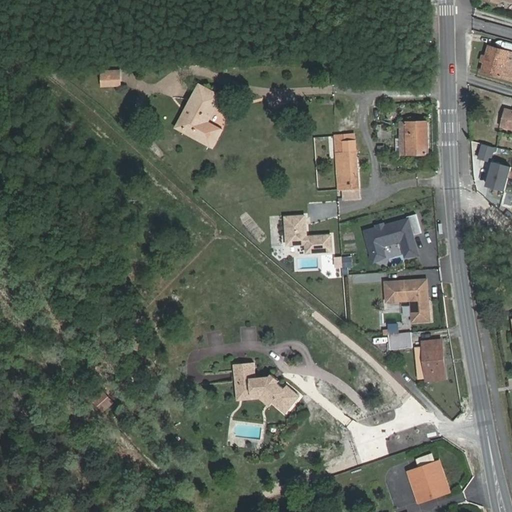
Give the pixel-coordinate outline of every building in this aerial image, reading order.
[(511,53),(489,46),(487,56),(484,64),(482,72),(511,80),(511,53)] [(102,72),(103,86),(121,85),(120,72),(102,72)] [(208,122),(222,96),(201,85),(187,111),(195,115),(186,132),(209,144),(218,128),(208,122)] [(511,110),(506,109),(502,127),(511,129),(511,110)] [(178,128),(186,132),(195,115),(187,111),(178,128)] [(428,122),(400,123),(401,155),(429,154),(428,122)] [(218,128),(209,144),(214,147),(222,130),(218,128)] [(360,205),(354,134),(344,135),(345,148),(337,148),(340,189),(344,189),(345,206),(360,205)] [(423,233),(417,214),(408,216),(409,219),(385,226),(379,228),(366,232),(376,263),(387,257),(384,246),(403,240),(408,256),(420,255),(414,235),(423,233)] [(287,219),(289,247),(308,245),(309,254),(333,252),(332,236),(308,239),(306,218),(287,219)] [(430,320),(429,298),(426,298),(425,294),(428,293),(427,279),(386,282),(387,301),(412,299),(413,321),(430,320)] [(412,339),(411,332),(389,334),(390,341),(412,339)] [(413,347),(412,339),(390,341),(390,349),(413,347)] [(446,378),(442,340),(422,342),(426,380),(446,378)] [(290,407),(300,396),(287,385),(284,388),(277,382),(270,376),(255,377),(254,362),(234,363),(236,383),(240,383),(241,392),(248,391),(251,391),(257,395),(264,394),(273,402),(280,409),(285,403),(290,407)] [(270,376),(277,382),(279,380),(272,373),(270,376)] [(236,383),(237,400),(260,397),(269,406),(273,402),(264,394),(257,395),(251,391),(248,391),(241,392),(240,383),(236,383)] [(93,399),(103,411),(113,402),(103,391),(93,399)] [(280,409),(285,413),(290,407),(285,403),(280,409)] [(422,467),(435,462),(432,454),(419,458),(422,467)] [(439,461),(435,462),(422,467),(408,471),(419,501),(449,491),(439,461)]
